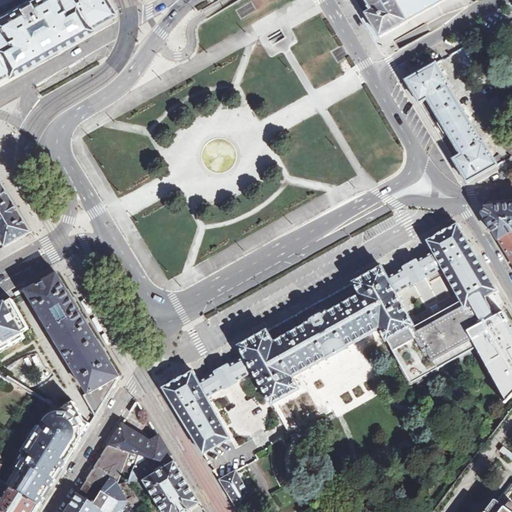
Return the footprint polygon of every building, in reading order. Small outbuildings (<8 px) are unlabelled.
[(22,0),(0,13),(0,75),(3,74),(5,76),(90,29),(88,26),(113,13),(104,0),(0,0),(0,5),(8,0),(22,0)] [(364,0),(371,11),(366,14),(380,38),(409,22),(409,21),(445,0),(364,0)] [(458,51),(468,68),(475,64),(465,47),(458,51)] [(453,159),(467,183),(499,165),(444,76),(443,76),(442,73),(443,73),(437,63),(406,80),(420,104),(428,100),(443,125),(443,124),(445,126),(446,129),(445,129),(460,154),(453,159)] [(510,150),(511,153),(511,139),(511,140),(507,131),(499,136),(508,151),(510,150)] [(0,238),(5,247),(11,243),(31,232),(18,210),(1,181),(0,181),(0,238)] [(511,205),(486,209),(484,214),(511,261),(511,205)] [(166,392),(174,405),(189,430),(201,449),(200,450),(203,455),(204,454),(232,438),(209,399),(254,373),(272,405),(301,389),(294,377),(379,329),(387,343),(411,386),(479,349),(508,401),(511,398),(511,396),(511,330),(507,322),(508,321),(506,317),(504,312),(500,314),(491,298),(491,297),(490,295),(496,292),(496,293),(499,292),(496,287),(495,287),(479,261),(460,228),(461,228),(458,223),(427,241),(428,243),(433,251),(417,260),(415,261),(415,262),(414,262),(415,263),(411,265),(408,267),(407,266),(406,267),(406,266),(404,267),(404,268),(389,276),(382,265),(352,282),(353,284),(354,283),(359,292),(274,340),(268,331),(269,330),(268,329),(239,345),(245,356),(228,366),(228,365),(227,366),(226,367),(226,368),(223,370),(219,372),(219,371),(217,372),(217,371),(215,372),(216,373),(199,382),(193,371),(162,388),(165,393),(166,392)] [(90,395),(120,377),(114,367),(106,353),(90,327),(70,295),(58,274),(27,292),(89,392),(90,395)] [(111,283),(107,285),(115,298),(119,296),(111,283)] [(28,287),(26,284),(15,292),(17,294),(28,287)] [(102,289),(110,302),(114,299),(106,286),(102,289)] [(326,305),(339,300),(337,295),(324,300),(326,305)] [(83,298),(79,300),(88,314),(92,312),(83,298)] [(22,333),(30,329),(13,299),(0,306),(0,385),(27,399),(18,427),(6,464),(4,463),(3,466),(0,473),(0,479),(13,488),(40,504),(50,488),(61,471),(91,424),(85,423),(75,403),(60,412),(0,380),(0,354),(26,340),(22,333)] [(114,303),(123,316),(124,315),(116,302),(114,303)] [(112,304),(121,318),(123,316),(114,303),(112,304)] [(103,329),(95,316),(93,317),(95,319),(96,319),(102,329),(103,329)] [(132,316),(129,319),(136,330),(140,328),(132,316)] [(95,319),(93,317),(91,318),(100,331),(102,329),(96,319),(95,319)] [(123,322),(131,334),(135,331),(127,319),(123,322)] [(111,344),(104,333),(101,335),(108,346),(111,344)] [(58,370),(66,363),(57,354),(49,361),(58,370)] [(95,415),(96,415),(120,377),(90,395),(89,392),(84,395),(95,415)] [(0,417),(18,427),(27,399),(0,385),(0,417)] [(6,464),(18,427),(0,417),(0,464),(3,466),(4,463),(6,464)] [(152,458),(153,458),(157,460),(162,462),(172,456),(160,437),(151,442),(122,424),(109,445),(140,454),(152,458)] [(123,511),(126,507),(135,511),(140,503),(129,485),(129,484),(118,486),(123,471),(133,474),(136,465),(140,454),(109,445),(89,477),(67,511),(123,511)] [(136,465),(142,474),(154,466),(155,462),(153,458),(152,458),(140,454),(136,465)] [(145,481),(163,511),(188,511),(190,511),(190,510),(201,503),(175,462),(145,481)] [(129,485),(142,477),(142,476),(143,476),(142,474),(136,465),(133,474),(129,484),(129,485)] [(250,511),(247,507),(255,502),(236,470),(220,480),(239,511),(250,511)] [(0,492),(7,497),(13,488),(0,479),(0,492)] [(510,511),(511,511),(511,484),(498,503),(510,511)] [(35,511),(40,504),(13,488),(7,497),(0,507),(0,511),(35,511)] [(491,511),(498,504),(495,501),(486,511),(491,511)] [(510,511),(498,503),(498,504),(491,511),(510,511)]
